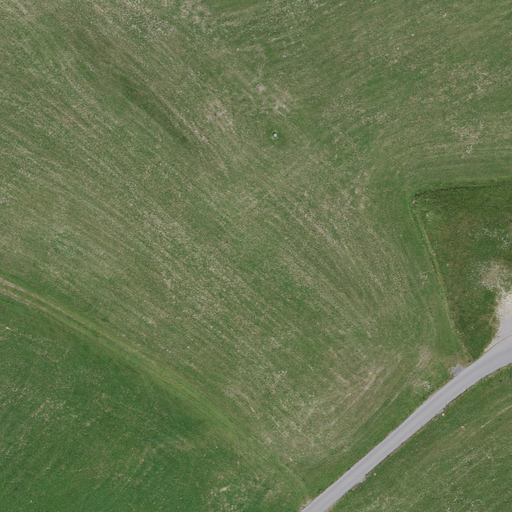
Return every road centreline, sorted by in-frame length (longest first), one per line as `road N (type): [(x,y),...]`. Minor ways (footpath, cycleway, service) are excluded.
road 1 (track): [(0,285),(135,355),(240,431),(296,482),(308,511)]
road 2 (unclassified): [(315,511),(464,383),(511,352)]
